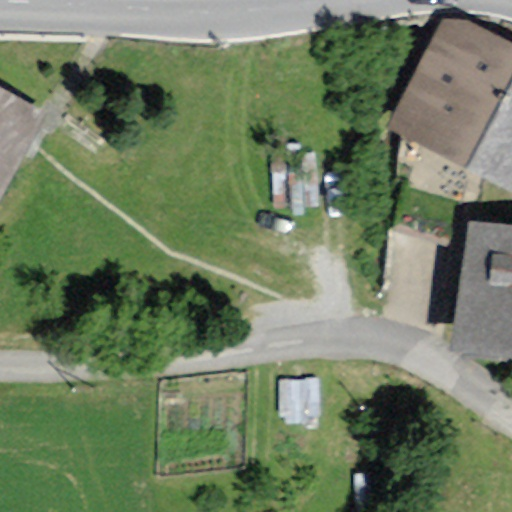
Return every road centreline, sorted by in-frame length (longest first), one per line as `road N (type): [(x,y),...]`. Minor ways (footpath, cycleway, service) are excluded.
road 1 (unclassified): [(511,417),(432,363),(359,343),(0,364)]
road 2 (primary): [(328,0),(206,10),(0,1)]
